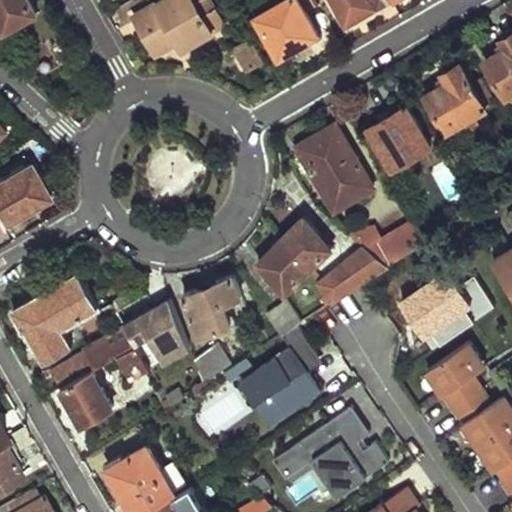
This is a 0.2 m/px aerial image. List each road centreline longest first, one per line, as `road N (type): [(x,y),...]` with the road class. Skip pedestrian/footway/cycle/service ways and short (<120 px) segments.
road 1 (residential): [(247,132),(465,0)]
road 2 (residential): [(102,215),(146,247),(201,246),(243,212),(255,158),(247,132)]
road 3 (residential): [(348,320),(477,511)]
road 4 (residential): [(95,511),(0,347)]
road 5 (residential): [(247,132),(235,113),(196,88),(151,87),(130,96)]
road 6 (residential): [(0,76),(88,160)]
